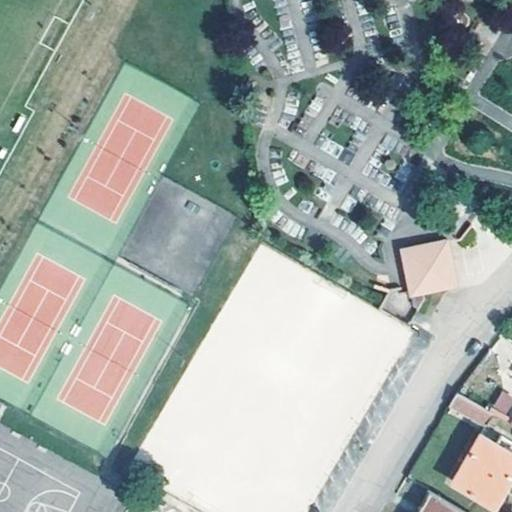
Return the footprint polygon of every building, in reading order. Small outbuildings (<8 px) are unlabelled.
[(454,284),(446,241),(403,250),(415,305),(419,308),(425,298),(423,290),(454,284)] [(314,511),(408,324),(331,286),(324,300),(312,294),(321,276),(253,242),(135,478),(202,511),(314,511)] [(491,408),(509,419),(511,414),(511,395),(502,390),(491,408)] [(493,413),(457,392),(450,403),(487,425),(493,413)] [(493,505),(511,472),(511,451),(480,433),(452,481),(493,505)] [(423,510),(433,493),(428,490),(419,508),(416,511),(426,511),(423,510)] [(465,511),(433,493),(423,510),(426,511),(465,511)]
